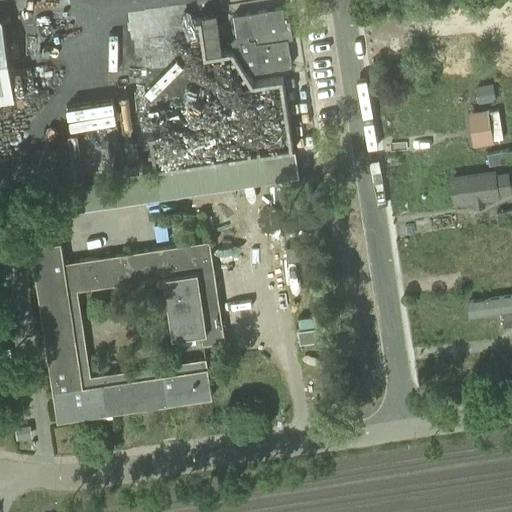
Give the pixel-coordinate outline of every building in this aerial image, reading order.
[(233,14),(236,35),(231,39),(251,71),(259,70),(292,65),(288,38),(293,37),(290,19),(284,20),(282,6),(233,14)] [(201,12),(205,53),(230,51),(226,9),(201,12)] [(2,16),(0,16),(0,96),(14,95),(2,16)] [(209,101),(199,103),(192,73),(154,82),(161,110),(174,107),(177,119),(211,111),(209,101)] [(80,81),(81,105),(116,103),(114,79),(80,81)] [(482,100),(500,98),(498,81),(480,84),(482,100)] [(475,116),(479,145),(497,143),(493,114),(475,116)] [(156,133),(162,164),(181,160),(176,130),(156,133)] [(511,160),(511,148),(488,153),(490,165),(511,160)] [(455,193),(456,202),(496,196),(496,193),(496,192),(508,190),(506,174),(494,175),(493,171),(452,177),(455,193)] [(215,236),(239,234),(236,205),(212,207),(215,236)] [(511,209),(497,212),(499,223),(511,221),(511,209)] [(163,276),(214,268),(210,240),(63,262),(60,241),(31,245),(57,419),(108,412),(102,373),(90,375),(77,289),(163,276)] [(225,340),(214,268),(163,276),(172,337),(201,332),(202,343),(225,340)] [(511,294),(467,300),(469,316),(501,311),(503,325),(511,324),(511,294)] [(205,357),(102,373),(108,412),(211,396),(205,357)]
